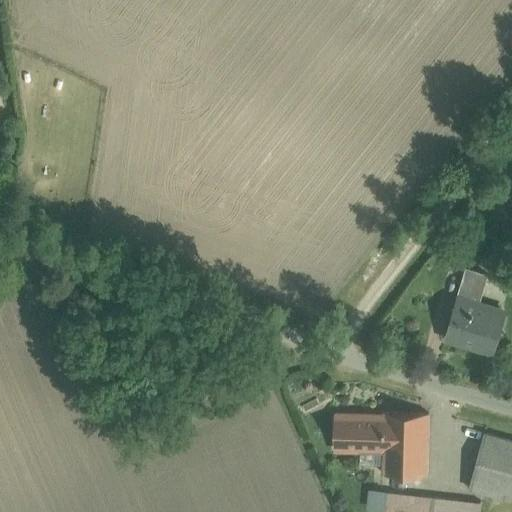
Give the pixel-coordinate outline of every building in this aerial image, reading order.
[(493,275),(470,268),(459,301),(483,308),(493,275)] [(464,304),(451,346),(498,360),(511,318),(464,304)] [(337,454),(387,456),(386,476),(430,479),(433,416),(340,411),(337,454)] [(511,438),(490,433),(475,491),(511,500),(511,438)] [(385,489),(382,511),(482,511),(484,499),(385,489)]
